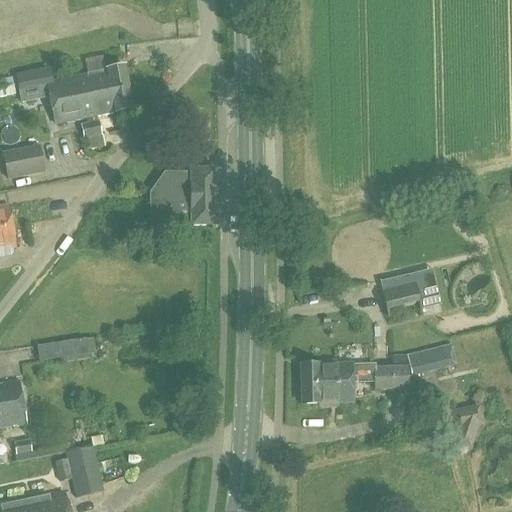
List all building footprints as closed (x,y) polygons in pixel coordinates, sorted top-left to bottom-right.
[(83,23),(80,9),(62,13),(65,27),(83,23)] [(47,86),(51,106),(129,89),(125,67),(107,71),(106,72),(72,79),(52,83),(53,85),(47,86)] [(19,78),(21,91),(47,86),(53,85),(52,83),(50,71),(19,78)] [(0,79),(0,98),(16,95),(11,77),(0,79)] [(129,89),(51,106),(55,125),(116,113),(116,114),(134,110),(129,89)] [(81,125),(84,140),(102,136),(99,121),(81,125)] [(9,179),(44,172),(39,147),(3,155),(9,179)] [(191,226),(216,226),(216,170),(191,170),(191,174),(164,174),(151,195),(151,225),(191,225),(191,226)] [(0,207),(0,229),(13,227),(9,206),(0,207)] [(99,226),(100,248),(111,248),(110,226),(99,226)] [(125,239),(145,239),(144,226),(125,227),(125,239)] [(0,250),(16,248),(13,227),(0,229),(0,250)] [(381,292),(388,319),(422,311),(415,285),(406,287),(381,292)] [(93,339),(86,340),(88,355),(95,354),(93,339)] [(407,356),(410,366),(412,377),(456,365),(450,345),(407,356)] [(407,356),(392,357),(392,367),(407,367),(410,366),(407,356)] [(302,366),(302,383),(352,382),(352,366),(319,367),(319,365),(302,366)] [(374,367),(374,391),(408,390),(407,367),(392,367),(374,367)] [(352,382),(302,383),(303,404),(320,404),(320,403),(353,402),(352,388),(352,382)] [(0,429),(27,425),(20,383),(0,385),(0,429)] [(456,412),(461,434),(459,440),(469,443),(473,432),(483,429),(478,407),(456,412)] [(90,438),(92,448),(93,448),(104,445),(102,436),(90,438)] [(14,443),(16,456),(32,453),(30,440),(14,443)] [(32,453),(16,456),(18,463),(65,453),(66,453),(65,445),(37,451),(37,452),(32,453)] [(104,491),(93,448),(92,448),(66,453),(65,453),(66,460),(71,480),(76,498),(104,491)] [(71,480),(66,460),(55,463),(60,483),(71,480)] [(69,511),(64,490),(2,507),(3,511),(69,511)]
